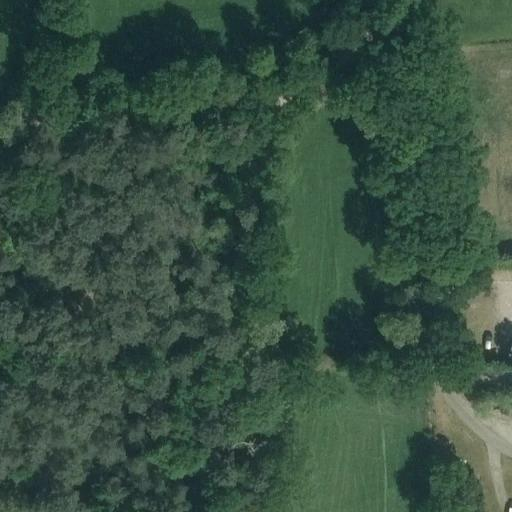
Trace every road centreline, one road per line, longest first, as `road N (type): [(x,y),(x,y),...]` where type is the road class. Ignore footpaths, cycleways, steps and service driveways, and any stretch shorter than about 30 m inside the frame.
road 1 (track): [(380,26),(259,115),(212,511)]
road 2 (unclassified): [(471,427),(437,380),(413,294),(378,0)]
road 3 (track): [(259,115),(55,128),(0,256)]
